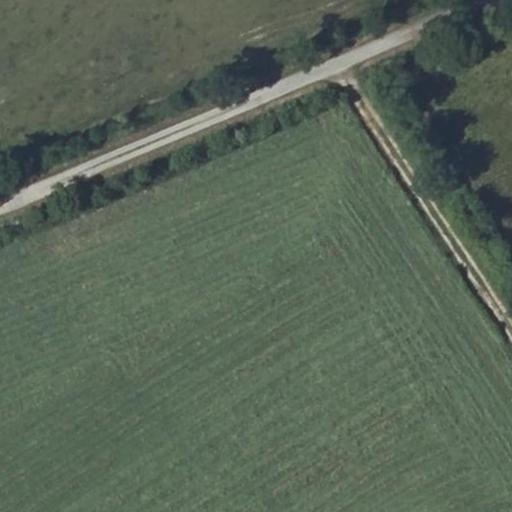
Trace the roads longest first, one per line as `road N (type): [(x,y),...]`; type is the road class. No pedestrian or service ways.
road 1 (track): [(0,212),(338,70),(481,0)]
road 2 (track): [(511,326),(338,70)]
